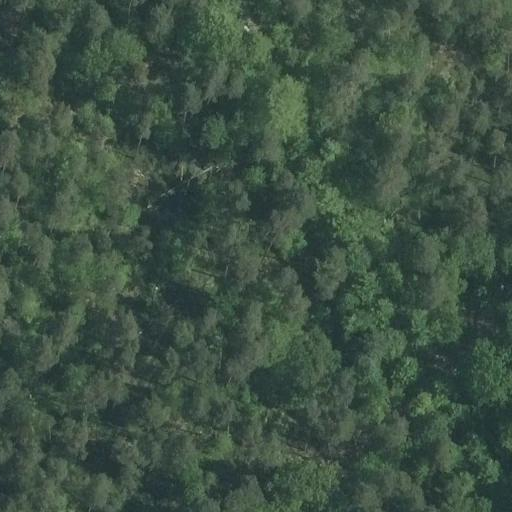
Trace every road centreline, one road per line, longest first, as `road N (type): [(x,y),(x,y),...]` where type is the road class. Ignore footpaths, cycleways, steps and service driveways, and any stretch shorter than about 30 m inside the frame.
road 1 (track): [(257,49),(123,86),(0,154)]
road 2 (track): [(419,395),(313,511)]
road 3 (track): [(419,395),(511,317)]
